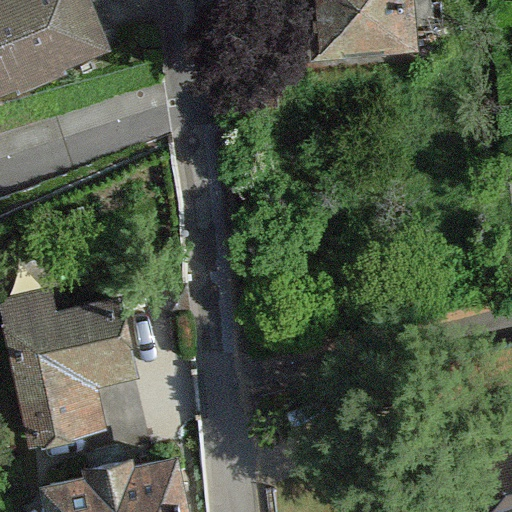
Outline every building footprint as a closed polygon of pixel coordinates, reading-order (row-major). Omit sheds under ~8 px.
[(119,0),(0,0),(0,89),(133,34),(119,0)] [(434,0),(333,0),(339,38),(438,25),(434,0)] [(128,280),(3,307),(33,442),(116,424),(105,376),(147,367),(128,280)] [(511,511),(511,397),(482,406),(510,511),(511,511)] [(216,511),(201,431),(49,461),(58,511),(216,511)]
